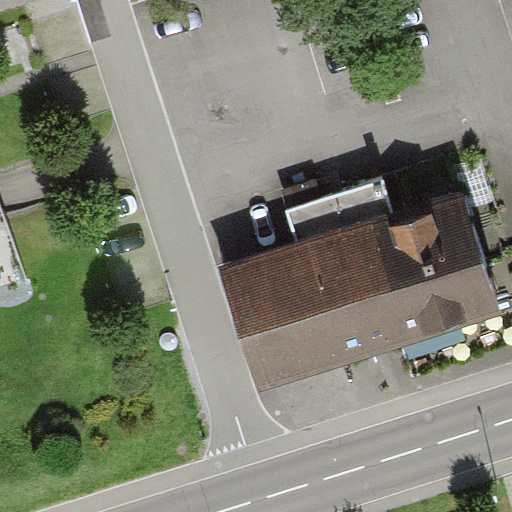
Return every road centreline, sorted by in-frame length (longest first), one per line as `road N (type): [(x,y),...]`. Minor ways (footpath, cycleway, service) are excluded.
road 1 (residential): [(256,499),(100,0)]
road 2 (tertiary): [(511,418),(256,499)]
